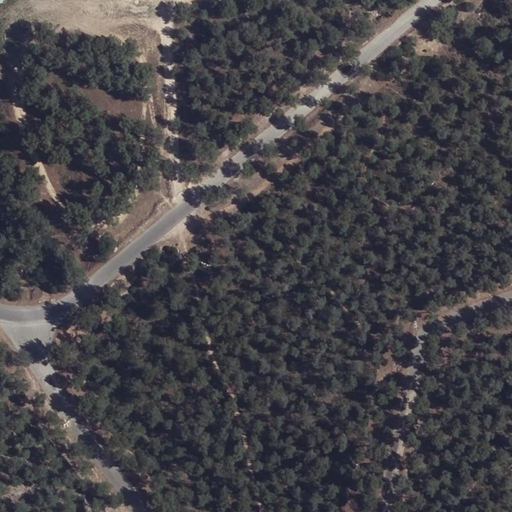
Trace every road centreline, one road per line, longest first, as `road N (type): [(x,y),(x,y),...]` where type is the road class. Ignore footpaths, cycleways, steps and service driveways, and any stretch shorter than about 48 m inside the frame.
road 1 (unclassified): [(30,316),(83,292),(432,0)]
road 2 (unclassified): [(511,297),(426,334),(381,511)]
road 3 (unclassified): [(135,511),(45,373),(30,316)]
road 4 (track): [(183,209),(166,47),(174,7),(186,0)]
